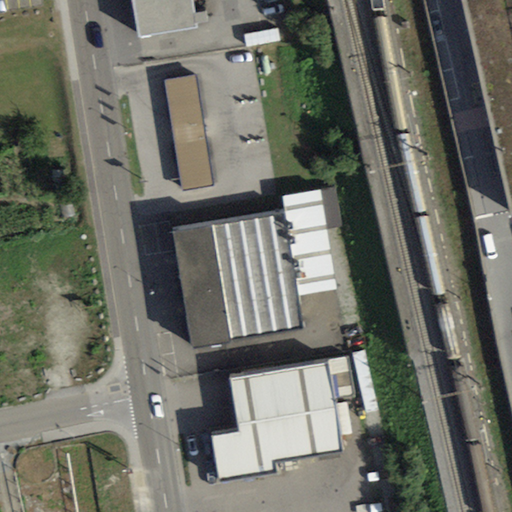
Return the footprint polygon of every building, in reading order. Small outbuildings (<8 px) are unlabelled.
[(133,0),(140,37),(196,28),(191,0),(133,0)] [(511,0),(459,0),(508,216),(511,214),(511,0)] [(195,75),(164,81),(182,191),(213,186),(195,75)] [(299,297),(339,290),(320,190),(282,197),(284,210),(299,297)] [(172,228),(192,348),(305,329),(299,297),(284,210),(172,228)] [(213,438),(220,484),(278,475),(275,464),(342,453),(329,365),(232,380),(240,433),(213,438)]
